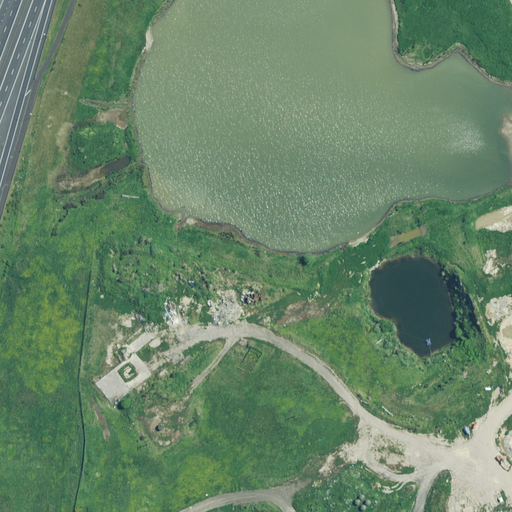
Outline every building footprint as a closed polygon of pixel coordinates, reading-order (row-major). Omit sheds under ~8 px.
[(151,340),(145,333),(129,345),(135,353),(151,340)] [(96,384),(113,406),(136,388),(141,394),(155,384),(150,377),(153,375),(135,353),(96,384)] [(500,368),(496,371),(500,380),(505,377),(500,368)] [(170,417),(165,421),(170,427),(175,423),(170,417)] [(165,428),(160,431),(165,439),(170,435),(165,428)]
